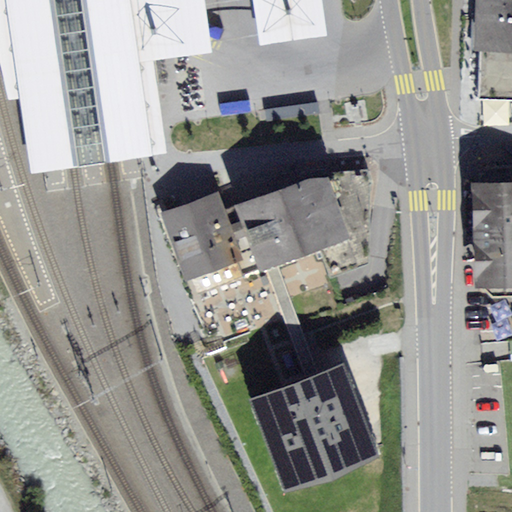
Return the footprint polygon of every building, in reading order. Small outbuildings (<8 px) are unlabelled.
[(203,0),(130,0),(152,156),(166,154),(153,62),(211,54),(203,0)] [(320,0),(251,0),(259,47),(326,37),(320,0)] [(511,100),(511,0),(477,0),(476,100),(511,100)] [(326,174),(225,209),(220,196),(164,215),(193,293),(259,268),(262,266),(276,261),(321,245),(332,274),(367,261),(368,171),(331,181),(326,174)] [(511,184),(471,186),(475,289),(511,287),(511,184)] [(319,374),(276,261),(262,266),(306,379),(319,374)] [(376,452),(342,365),(319,374),(306,379),(253,400),(287,487),(376,452)]
